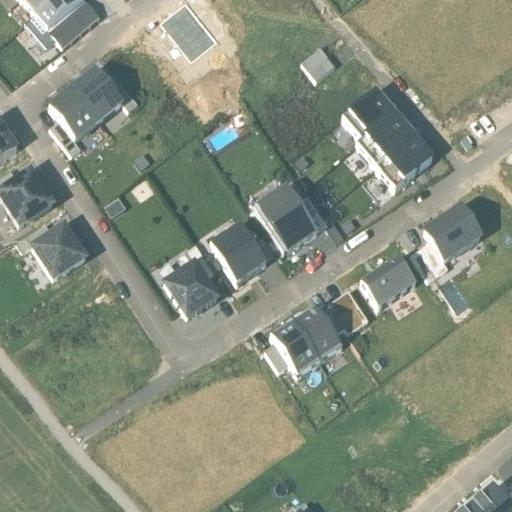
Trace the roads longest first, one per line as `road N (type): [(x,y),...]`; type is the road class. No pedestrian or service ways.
road 1 (residential): [(149,0),(16,108),(187,363)]
road 2 (residential): [(511,138),(472,173),(187,363)]
road 3 (residential): [(187,363),(68,446)]
